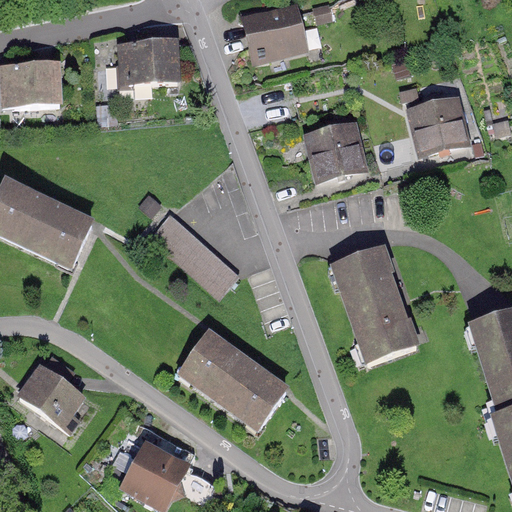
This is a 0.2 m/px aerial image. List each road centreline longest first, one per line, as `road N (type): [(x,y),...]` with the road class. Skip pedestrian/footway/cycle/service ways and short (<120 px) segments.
road 1 (residential): [(340,508),(349,440),(189,4)]
road 2 (residential): [(0,329),(30,327),(68,341),(261,479),(340,508)]
road 3 (residential): [(0,45),(189,4)]
